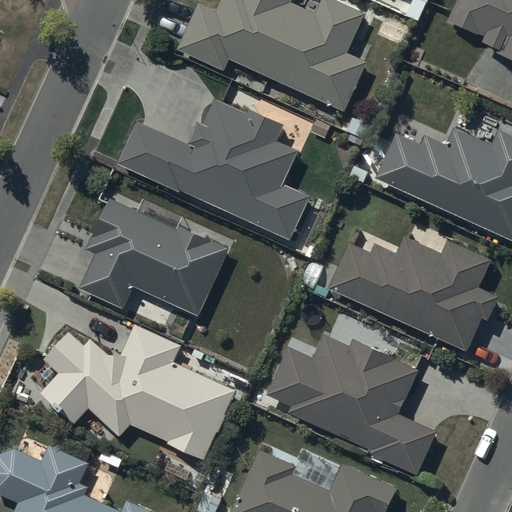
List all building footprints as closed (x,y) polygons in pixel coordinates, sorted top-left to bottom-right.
[(199,8),(176,55),(224,75),(230,64),(345,115),(366,67),(347,59),(364,20),(323,0),(316,18),(292,7),(295,0),(224,0),(216,15),(199,8)] [(511,0),(459,0),(447,26),(464,36),(487,40),(482,49),(497,57),(511,67),(511,0)] [(134,128),(116,170),(290,245),(310,201),(284,189),(299,156),(278,146),(284,130),(250,114),(247,119),(216,104),(203,131),(198,129),(189,151),(134,128)] [(397,138),(376,183),(511,245),(511,140),(500,135),(493,149),(454,133),(447,150),(426,141),(422,150),(397,138)] [(96,258),(80,294),(124,315),(135,291),(198,320),(230,253),(180,230),(178,234),(111,202),(86,254),(96,258)] [(349,247),(327,293),(467,357),(483,324),(490,326),(499,302),(481,293),(490,265),(449,246),(443,259),(406,243),(396,258),(376,249),(371,257),(349,247)] [(59,378),(42,396),(58,418),(75,429),(89,413),(120,442),(132,430),(168,446),(168,448),(186,461),(205,465),(237,395),(175,367),(183,349),(136,328),(120,362),(110,361),(90,343),(85,349),(70,336),(43,364),(59,378)] [(290,351),(266,400),(292,411),(289,417),(370,456),(368,461),(418,481),(437,437),(399,419),(419,375),(398,363),(354,344),(351,351),(325,340),(314,362),(290,351)] [(0,499),(19,507),(16,511),(143,511),(127,505),(124,511),(112,511),(85,500),(89,492),(80,488),(89,467),(49,450),(43,466),(15,453),(0,458),(0,499)] [(260,454),(232,511),(388,511),(397,493),(343,468),(331,494),(294,478),(297,470),(260,454)]
